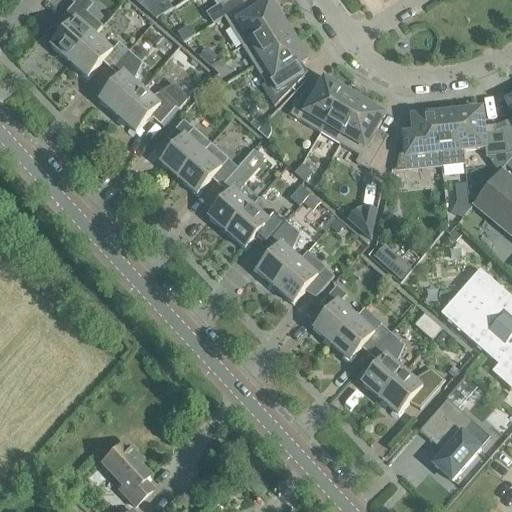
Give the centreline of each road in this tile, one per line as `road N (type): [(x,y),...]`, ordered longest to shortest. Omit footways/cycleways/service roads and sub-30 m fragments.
road 1 (tertiary): [(349,511),(0,132)]
road 2 (residential): [(352,43),(369,62),(407,75),(443,73),(511,50)]
